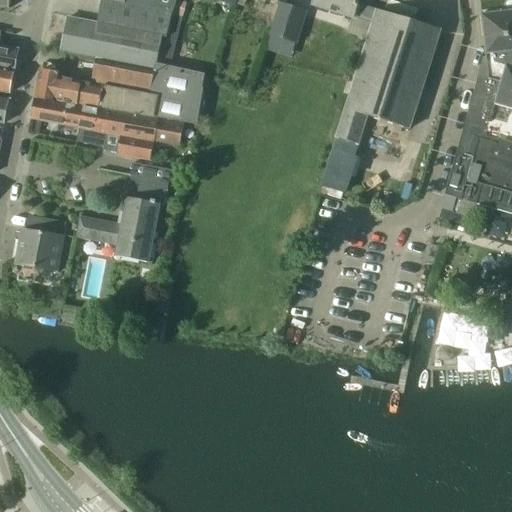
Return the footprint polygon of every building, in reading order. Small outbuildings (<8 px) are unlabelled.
[(15,2),(15,0),(0,0),(0,7),(10,9),(11,1),(15,2)] [(101,0),(96,25),(103,26),(103,27),(167,38),(173,11),(112,0),(101,0)] [(112,0),(173,11),(176,0),(112,0)] [(315,0),(314,6),(373,25),(337,139),(358,146),(367,117),(408,130),(440,31),(358,5),(359,0),(315,0)] [(511,0),(479,0),(485,58),(482,58),(477,81),(443,196),(437,218),(466,227),(472,202),(511,212),(511,0)] [(279,4),(270,35),(271,35),(296,43),(297,43),(306,13),(279,4)] [(67,19),(60,55),(96,61),(154,72),(156,64),(161,66),(167,38),(103,27),(103,26),(96,25),(67,19)] [(17,48),(0,44),(0,33),(1,30),(0,29),(0,65),(13,68),(14,68),(18,47),(17,47),(17,48)] [(40,71),(35,98),(99,110),(184,126),(184,123),(198,126),(204,89),(206,90),(209,77),(206,76),(161,66),(156,64),(154,72),(96,61),(91,85),(61,79),(61,75),(40,71)] [(0,89),(9,91),(13,68),(0,65),(0,89)] [(34,99),(30,119),(36,120),(80,129),(95,131),(99,110),(35,98),(35,99),(34,99)] [(99,110),(95,131),(108,134),(105,149),(105,152),(151,160),(154,142),(180,146),(184,126),(99,110)] [(333,150),(322,187),(343,194),(349,176),(355,157),(333,150)] [(149,264),(161,206),(164,207),(171,171),(133,164),(121,225),(80,217),(76,239),(117,247),(115,257),(149,264)] [(58,272),(64,237),(63,236),(65,224),(29,218),(27,230),(21,229),(16,265),(58,272)] [(505,324),(489,322),(485,349),(500,351),(501,346),(504,347),(507,330),(505,330),(505,324)]
